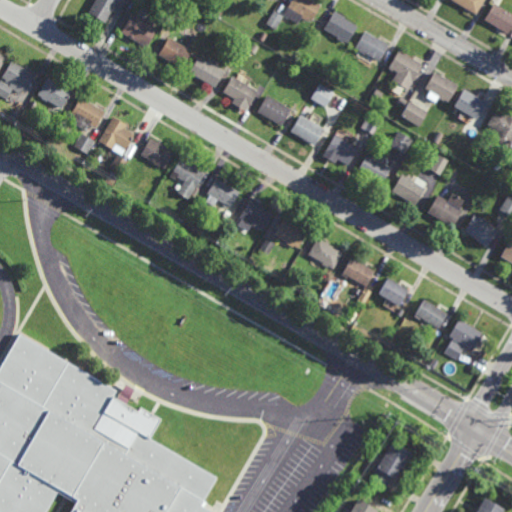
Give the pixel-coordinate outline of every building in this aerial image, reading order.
[(115,13),(111,10),(103,22),(87,11),(94,0),(121,0),(123,1),(115,13)] [(184,9),(179,6),(182,0),(187,3),(184,9)] [(309,22),(306,20),(305,21),(300,17),(296,23),(282,14),(290,0),(312,0),(320,5),(309,22)] [(482,0),(475,14),(450,0),(482,0)] [(511,24),(506,34),(482,20),(492,4),(511,15),(511,24)] [(218,15),(213,11),(216,6),(221,9),(218,15)] [(346,43),(342,40),(340,42),(335,39),(336,37),(322,28),(332,9),(343,17),(343,18),(356,27),(346,43)] [(274,29),(264,23),(272,10),(283,16),(274,29)] [(145,48),(120,33),(130,15),(155,30),(145,48)] [(377,61),(353,47),(363,30),(386,44),(377,61)] [(262,41),(258,38),(262,31),(266,33),(262,41)] [(178,68),(166,60),(165,61),(158,57),(158,56),(157,54),(167,37),(189,50),(178,68)] [(237,49),(231,46),(236,39),(241,42),(237,49)] [(255,50),(249,47),(252,41),(258,45),(255,50)] [(408,85),(394,76),(397,73),(386,66),(396,50),(420,65),(408,85)] [(222,72),(213,87),(188,72),(197,57),(222,72)] [(23,68),(24,67),(35,73),(25,91),(24,90),(19,93),(11,89),(5,99),(0,96),(0,80),(8,85),(9,84),(4,81),(4,80),(1,77),(10,60),(23,68)] [(447,103),(443,101),(442,102),(436,98),(433,103),(424,97),(427,91),(422,88),(432,71),(456,86),(447,103)] [(255,91),(246,106),(221,91),(229,76),(255,91)] [(60,108),(46,100),(45,102),(40,98),(41,97),(36,94),(46,78),(69,92),(60,108)] [(310,99),(326,106),(332,90),(317,83),(310,99)] [(475,120),(452,107),(462,90),(484,104),(475,120)] [(279,125),(255,112),(265,95),(289,109),(279,125)] [(94,127),(89,124),(86,130),(71,121),(74,116),(70,114),(80,97),(103,111),(94,127)] [(417,127),(399,116),(407,101),(426,112),(417,127)] [(13,119),(9,117),(13,110),(17,112),(13,119)] [(503,115),(506,111),(511,114),(511,138),(508,145),(492,136),(496,130),(486,124),(494,110),(503,115)] [(371,133),(360,127),(368,112),(379,119),(371,133)] [(312,144),(289,130),(298,115),(321,129),(312,144)] [(121,154),(98,140),(111,116),(125,124),(123,127),(133,133),(121,154)] [(33,133),(27,130),(32,121),(37,124),(33,133)] [(402,152),(388,143),(396,129),(410,138),(402,152)] [(437,143),(431,139),(437,130),(443,134),(437,143)] [(85,153),(72,146),(80,132),(93,140),(85,153)] [(346,164),(322,150),(333,133),(356,147),(346,164)] [(164,167),(159,165),(158,167),(152,163),(153,161),(139,153),(149,136),(173,151),(164,167)] [(380,182),(356,169),(365,152),(389,165),(380,182)] [(118,173),(108,167),(116,153),(126,159),(118,173)] [(439,175),(447,160),(437,154),(429,169),(439,175)] [(72,163),(67,160),(70,155),(75,158),(72,163)] [(187,198),(177,192),(184,180),(176,176),(174,178),(169,175),(180,157),(203,171),(187,198)] [(498,171),(491,167),(497,158),(503,162),(498,171)] [(111,184),(104,181),(108,173),(115,177),(111,184)] [(404,175),(404,174),(411,178),(413,174),(426,182),(423,187),(426,188),(420,198),(417,197),(413,203),(390,189),(400,173),(404,175)] [(230,206),(217,198),(212,205),(205,201),(209,195),(206,193),(215,177),(239,192),(230,206)] [(458,206),(461,208),(452,225),(426,210),(436,192),(446,198),(450,190),(462,198),(458,206)] [(511,212),(511,214),(499,207),(507,194),(511,196),(511,212)] [(260,204),(259,206),(272,214),(263,230),(259,228),(258,229),(253,226),(254,225),(251,223),(247,229),(238,224),(241,218),(239,216),(249,198),(260,204)] [(227,218),(222,215),(226,209),(231,212),(227,218)] [(477,215),(478,214),(483,217),(483,218),(496,226),(486,244),(475,238),(476,236),(463,229),(472,213),(477,215)] [(296,247),(294,245),(293,247),(287,243),(288,241),(274,233),(283,216),(306,230),(296,247)] [(333,268),(328,265),(327,267),(321,263),(322,262),(320,261),(318,265),(311,260),(313,257),(307,253),(317,236),(342,251),(333,268)] [(511,237),(511,261),(499,254),(510,236),(511,237)] [(222,245),(216,241),(219,237),(225,240),(222,245)] [(267,254),(259,249),(266,237),(274,242),(267,254)] [(365,284),(341,271),(349,256),(373,270),(365,284)] [(397,304),(377,292),(386,276),(407,288),(397,304)] [(364,301),(355,296),(360,288),(368,293),(364,301)] [(437,327),(419,316),(418,318),(413,315),(415,313),(413,312),(422,298),(446,312),(437,327)] [(400,316),(395,313),(399,307),(403,309),(400,316)] [(472,349),(457,340),(457,342),(452,338),(452,337),(447,334),(457,317),(482,332),(472,349)] [(113,395),(117,398),(125,382),(134,388),(125,403),(138,410),(140,406),(161,418),(150,438),(217,477),(201,505),(213,511),(70,511),(76,502),(58,492),(46,511),(0,511),(0,364),(18,332),(116,389),(113,395)] [(456,359),(443,352),(451,340),(463,347),(456,359)] [(409,453),(395,479),(390,477),(385,488),(368,479),(383,451),(379,449),(382,444),(387,447),(390,442),(409,453)] [(374,511),(343,511),(345,509),(348,511),(356,498),(376,510),(374,511)] [(475,511),(484,498),(503,509),(501,511),(475,511)]
